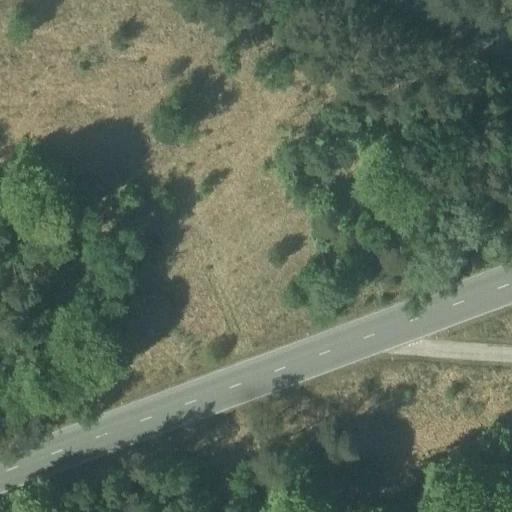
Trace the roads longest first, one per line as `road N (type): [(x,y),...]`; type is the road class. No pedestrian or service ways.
road 1 (unclassified): [(0,463),(511,274)]
road 2 (unknown): [(377,324),(435,350),(511,356)]
